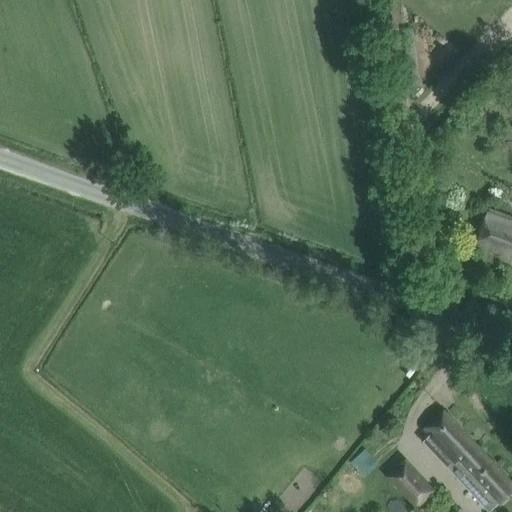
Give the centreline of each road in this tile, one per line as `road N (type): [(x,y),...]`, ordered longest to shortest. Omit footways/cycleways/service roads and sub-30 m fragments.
road 1 (unclassified): [(438,311),(0,157)]
road 2 (track): [(438,311),(414,153),(424,111),(511,15)]
